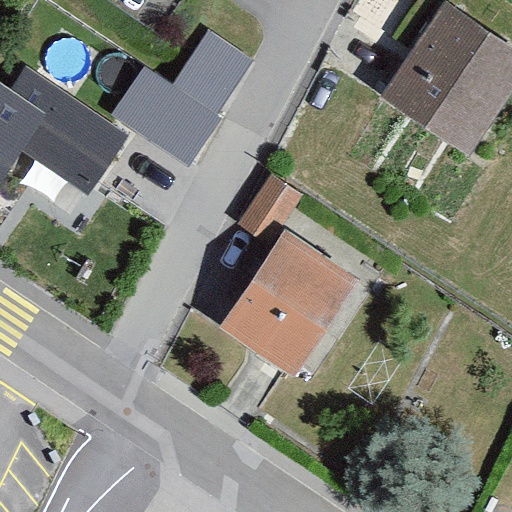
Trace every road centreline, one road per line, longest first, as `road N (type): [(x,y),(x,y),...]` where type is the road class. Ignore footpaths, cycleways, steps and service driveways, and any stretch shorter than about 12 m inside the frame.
road 1 (residential): [(121,399),(321,0)]
road 2 (residential): [(288,511),(121,399)]
road 3 (residential): [(121,399),(0,317)]
